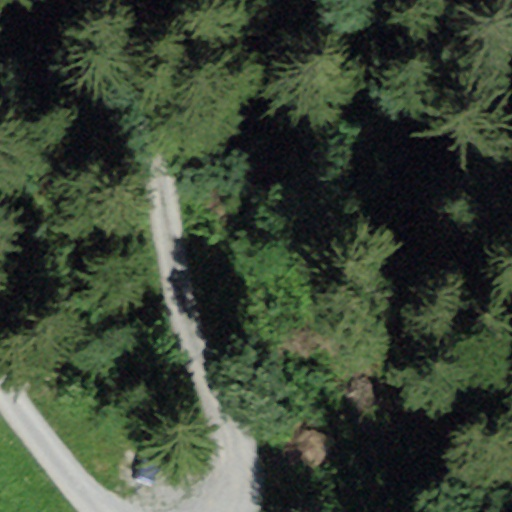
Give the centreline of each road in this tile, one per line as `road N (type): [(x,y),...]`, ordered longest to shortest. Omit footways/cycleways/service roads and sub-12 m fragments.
road 1 (track): [(214,511),(237,484),(235,430),(114,0)]
road 2 (track): [(0,382),(105,511)]
